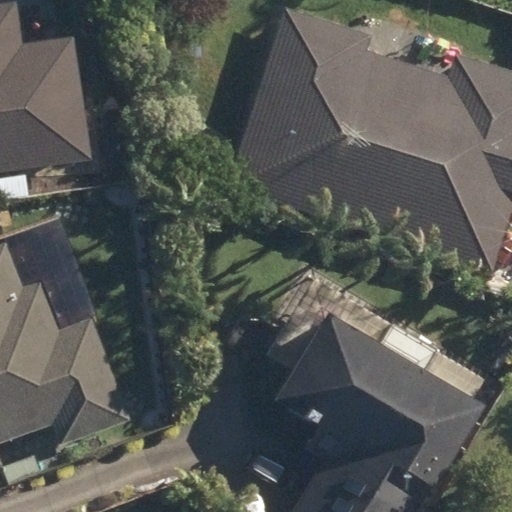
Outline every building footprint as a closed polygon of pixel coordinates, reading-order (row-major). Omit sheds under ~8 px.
[(0,172),(82,163),(68,40),(14,48),(9,5),(0,5),(0,172)] [(223,186),(486,270),(510,194),(511,194),(511,74),(454,55),(446,79),(362,52),(367,38),(280,9),(223,186)] [(170,16),(173,56),(198,54),(195,14),(170,16)] [(0,181),(0,201),(25,198),(23,178),(0,181)] [(0,446),(49,429),(57,453),(125,427),(87,324),(53,337),(34,286),(18,294),(1,247),(0,247),(0,446)] [(289,511),(412,511),(426,490),(432,493),(481,411),(417,373),(431,349),(391,325),(376,348),(322,315),(270,403),(314,430),(302,451),(320,461),(303,490),(289,511)] [(2,468),(8,484),(40,473),(33,456),(2,468)]
